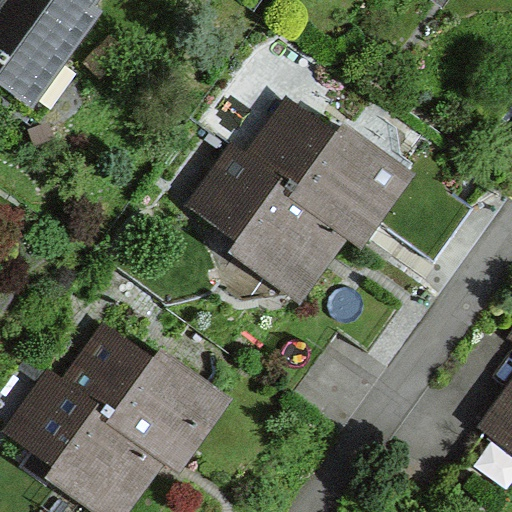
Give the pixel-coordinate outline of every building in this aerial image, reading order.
[(0,0),(0,73),(32,93),(91,0),(0,0)] [(293,92),(247,152),(348,228),(361,238),(407,177),(293,92)] [(247,152),(235,143),(191,201),(304,286),(348,228),(247,152)] [(109,321),(63,381),(164,457),(176,467),(222,406),(109,321)] [(63,381),(51,372),(7,430),(115,511),(122,511),(164,457),(63,381)] [(511,447),(511,392),(487,430),(511,447)]
